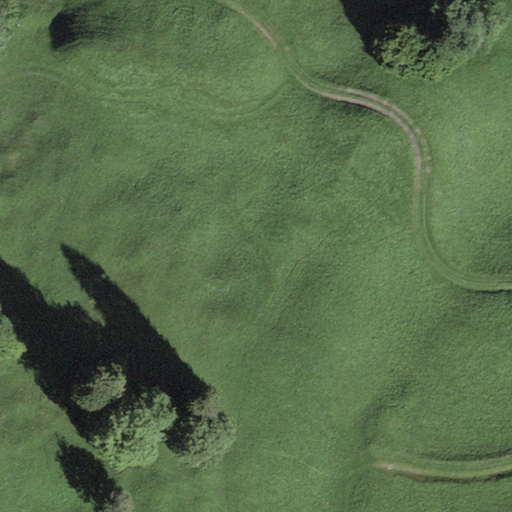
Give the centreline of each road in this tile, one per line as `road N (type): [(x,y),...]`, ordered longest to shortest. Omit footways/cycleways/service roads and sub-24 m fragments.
road 1 (track): [(225,0),(270,28),(300,73),(407,121),(419,143),(421,234),(432,263),(462,281),(511,281)]
road 2 (track): [(511,459),(476,469),(369,460)]
